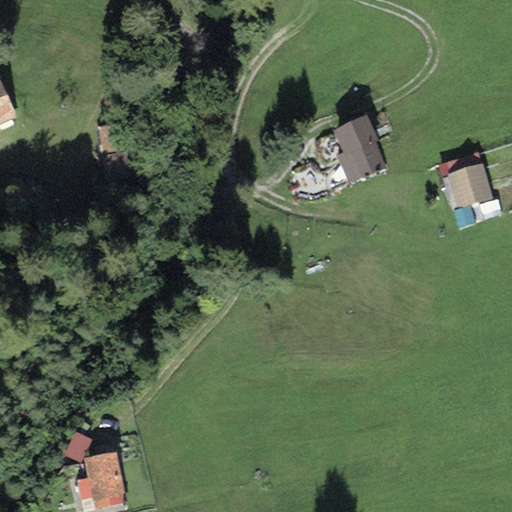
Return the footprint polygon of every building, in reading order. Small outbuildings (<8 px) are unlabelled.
[(3,87),(0,87),(0,141),(22,131),(3,87)] [(374,128),(339,140),(354,185),(389,174),(374,128)] [(488,173),(452,181),(460,216),(496,208),(488,173)] [(69,459),(88,461),(90,435),(71,434),(69,459)] [(120,459),(82,464),(88,511),(108,511),(127,510),(120,459)]
